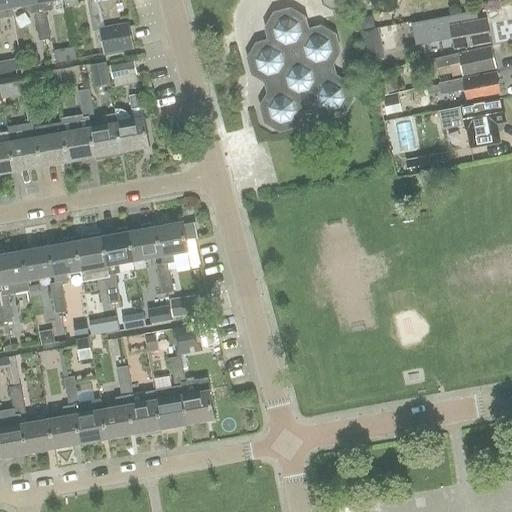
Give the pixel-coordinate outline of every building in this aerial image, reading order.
[(0,18),(14,16),(12,7),(10,0),(0,0),(0,32),(1,33),(0,28),(0,18)] [(68,6),(66,0),(38,0),(39,2),(41,11),(45,10),(53,9),(51,0),(65,0),(67,6),(68,6)] [(89,2),(91,16),(101,14),(99,0),(94,1),(89,2)] [(48,24),(45,10),(41,11),(35,12),(38,26),(48,24)] [(338,51),(334,36),(321,29),(307,32),(304,18),(291,11),(276,15),(269,28),(272,42),(258,45),(251,58),(255,73),(267,80),(271,94),(264,106),(267,121),(280,128),(295,125),(302,112),(316,108),(329,116),(343,112),(351,99),(347,84),(334,77),(331,63),(338,51)] [(490,41),(486,19),(468,23),(466,13),(442,17),(411,23),(412,29),(426,26),(427,32),(435,31),(437,40),(453,37),(455,48),(490,41)] [(104,26),(101,14),(91,16),(94,30),(100,29),(104,28),(104,26)] [(365,30),(376,27),(373,16),(362,19),(365,30)] [(134,48),(129,22),(104,26),(104,28),(100,29),(105,54),(134,48)] [(50,38),(48,24),(38,26),(40,40),(50,38)] [(362,42),(367,60),(384,56),(379,38),(362,42)] [(60,59),(80,56),(79,45),(58,49),(60,59)] [(496,68),(491,46),(436,59),(438,68),(461,62),(464,75),(496,68)] [(19,59),(0,62),(0,75),(21,71),(19,59)] [(139,82),(135,61),(111,66),(115,87),(139,82)] [(94,82),(109,79),(106,62),(90,66),(94,82)] [(372,73),(378,96),(388,93),(382,70),(372,73)] [(46,82),(44,72),(29,75),(28,75),(30,84),(46,82)] [(501,94),(497,73),(478,76),(440,83),(440,85),(441,92),(442,94),(466,89),(469,101),(486,98),(486,96),(501,94)] [(428,87),(429,94),(441,92),(440,85),(428,87)] [(79,92),(82,106),(92,104),(89,90),(79,92)] [(143,110),(141,94),(130,96),(132,112),(143,110)] [(402,110),(399,95),(379,100),(383,114),(402,110)] [(26,101),(28,115),(39,113),(36,99),(26,101)] [(501,142),(497,123),(506,121),(502,99),(439,111),(443,131),(466,127),(467,129),(471,148),(501,142)] [(94,118),(92,104),(82,106),(84,118),(84,120),(90,119),(94,118)] [(145,117),(131,120),(130,115),(128,112),(121,109),(115,109),(116,114),(123,152),(150,147),(145,117)] [(69,161),(64,132),(65,132),(63,122),(41,126),(39,113),(28,115),(31,129),(35,128),(37,137),(42,166),(69,161)] [(123,152),(116,114),(104,116),(105,125),(91,127),(96,156),(96,160),(111,157),(111,154),(123,152)] [(412,115),(392,119),(398,152),(418,148),(412,115)] [(96,156),(91,127),(90,119),(84,120),(84,118),(76,119),(78,130),(65,132),(64,132),(69,161),(96,156)] [(0,173),(15,171),(10,142),(9,132),(0,133),(0,173)] [(37,137),(10,142),(15,171),(42,166),(37,137)] [(450,166),(448,151),(407,158),(410,173),(450,166)] [(184,224),(184,222),(157,227),(162,256),(163,264),(168,263),(175,262),(174,254),(189,251),(187,240),(199,238),(196,222),(184,224)] [(162,256),(157,227),(156,227),(155,223),(140,225),(141,229),(130,231),(135,261),(134,261),(136,270),(147,268),(145,259),(162,256)] [(135,261),(130,231),(129,227),(117,229),(118,234),(103,236),(110,274),(115,273),(120,272),(119,264),(134,261),(135,261)] [(110,274),(103,236),(102,232),(87,235),(88,239),(76,241),(81,270),(83,280),(105,276),(107,289),(117,287),(115,273),(110,274)] [(81,270),(76,241),(75,237),(62,239),(63,243),(50,246),(55,275),(56,284),(61,283),(62,285),(68,284),(66,273),(81,270)] [(55,275),(50,246),(23,251),(28,280),(55,275)] [(28,280),(23,251),(0,254),(0,277),(1,285),(2,293),(8,292),(8,295),(30,291),(28,280)] [(168,263),(163,264),(158,265),(161,279),(171,277),(168,263)] [(173,291),(171,277),(161,279),(163,293),(173,291)] [(64,297),(62,285),(61,283),(56,284),(51,285),(54,299),(64,297)] [(120,301),(117,287),(107,289),(110,303),(120,301)] [(0,308),(10,306),(8,295),(8,292),(2,293),(0,293),(0,308)] [(66,311),(64,297),(54,299),(56,313),(66,311)] [(202,313),(200,298),(171,302),(173,317),(202,313)] [(12,320),(10,306),(0,308),(0,309),(2,322),(12,320)] [(148,310),(150,323),(172,319),(170,306),(148,310)] [(137,327),(147,325),(144,311),(134,312),(137,327)] [(117,315),(108,317),(111,332),(120,330),(117,315)] [(76,335),(89,334),(87,322),(74,323),(76,335)] [(203,351),(199,328),(174,332),(178,355),(203,351)] [(53,331),(41,333),(43,343),(54,341),(53,331)] [(148,351),(156,350),(153,334),(146,335),(148,351)] [(89,339),(76,340),(78,352),(90,350),(89,339)] [(171,359),(174,373),(184,371),(181,357),(171,359)] [(118,369),(120,383),(130,381),(128,367),(118,369)] [(188,424),(183,395),(182,386),(186,385),(186,382),(184,371),(174,373),(176,387),(155,391),(162,429),(188,424)] [(64,378),(67,392),(77,391),(74,376),(64,378)] [(195,380),(186,382),(186,385),(182,386),(183,395),(188,424),(216,419),(208,378),(195,380)] [(135,433),(128,396),(133,395),(130,381),(120,383),(123,396),(116,397),(118,406),(103,409),(108,438),(135,433)] [(10,388),(13,402),(23,400),(20,386),(10,388)] [(81,443),(74,405),(79,405),(77,391),(67,392),(69,406),(65,407),(66,416),(49,419),(54,448),(81,443)] [(162,429),(155,391),(133,395),(128,396),(135,433),(136,438),(150,435),(150,431),(162,429)] [(28,453),(22,424),(23,424),(21,415),(26,414),(23,400),(13,402),(14,409),(0,411),(0,456),(0,458),(28,453)] [(108,438),(103,409),(102,400),(79,405),(74,405),(81,443),(108,438)] [(54,448),(49,419),(23,424),(22,424),(28,453),(54,448)]
